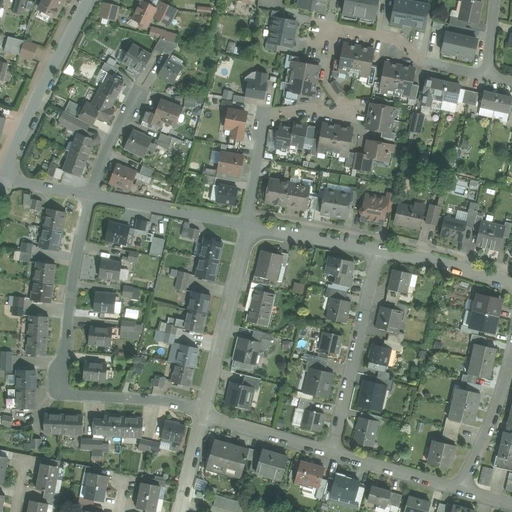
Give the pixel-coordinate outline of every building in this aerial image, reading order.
[(25,0),(16,0),(13,12),(21,15),(25,0)] [(64,0),(44,0),(39,10),(41,11),(56,18),(61,6),(60,6),(63,0),(64,1),(64,0)] [(326,0),(298,0),(298,3),(297,7),(309,9),(309,10),(316,11),(324,12),(326,0)] [(361,0),(344,0),(344,2),(345,2),(343,14),(359,17),(361,0)] [(361,0),(359,17),(374,20),(377,8),(378,1),(377,0),(361,0)] [(412,1),(405,0),(394,0),(390,24),(407,28),(412,1)] [(465,0),(464,0),(460,20),(478,23),(482,3),(465,0)] [(151,5),(141,1),(132,19),(139,23),(138,25),(140,28),(143,29),(146,29),(147,27),(152,18),(156,8),(151,6),(151,5)] [(159,1),(156,8),(152,18),(166,24),(169,18),(172,19),(177,10),(159,1)] [(429,5),(412,1),(407,28),(424,31),(429,5)] [(103,4),(100,17),(104,18),(114,21),(115,21),(118,7),(103,4)] [(283,13),(272,11),(271,18),(273,18),(274,18),(282,19),(283,13)] [(459,19),(451,17),(449,24),(464,28),(465,21),(459,20),(459,19)] [(102,24),(112,27),(114,21),(104,18),(102,24)] [(282,19),(274,18),(273,18),(271,30),(294,35),(296,22),(282,19)] [(132,19),(130,24),(140,28),(138,25),(139,23),(132,19)] [(165,32),(152,28),(149,36),(160,39),(163,40),(165,32)] [(294,35),(271,30),(269,43),(278,45),(291,47),(294,35)] [(176,34),(165,32),(163,40),(168,41),(174,43),(176,34)] [(462,36),(446,33),(442,52),(457,56),(462,36)] [(477,40),(462,36),(457,56),(473,59),(477,40)] [(23,41),(8,37),(4,52),(19,56),(23,41)] [(163,40),(160,39),(154,49),(161,53),(163,51),(168,41),(163,40)] [(37,46),(24,41),(19,56),(31,60),(37,46)] [(168,41),(163,51),(170,55),(177,44),(168,41)] [(278,45),(269,43),(266,42),(265,49),(276,51),(278,45)] [(151,55),(133,44),(122,62),(129,67),(127,68),(132,71),(133,69),(140,73),(151,55)] [(358,47),(344,44),(343,49),(342,49),(341,55),(342,55),(341,60),(339,71),(354,73),(358,47)] [(358,47),(354,73),(368,76),(370,66),(371,64),(371,61),(372,61),(373,55),(372,54),(373,50),(358,47)] [(304,58),(290,55),(288,62),(293,63),(293,62),(303,64),(304,58)] [(183,62),(173,56),(170,61),(180,67),(183,62)] [(71,58),(68,65),(76,69),(79,62),(71,58)] [(109,59),(107,64),(114,68),(116,63),(109,59)] [(341,60),(334,59),(331,72),(332,72),(338,73),(339,73),(339,71),(341,60)] [(170,61),(168,60),(158,75),(173,84),(181,70),(182,68),(180,67),(170,61)] [(8,64),(0,62),(0,61),(0,71),(6,73),(8,64)] [(303,64),(293,62),(293,63),(291,70),(284,69),(291,70),(291,74),(290,77),(316,82),(319,67),(315,66),(315,65),(308,64),(308,65),(303,64)] [(107,64),(105,63),(101,71),(108,74),(108,73),(115,77),(118,70),(114,68),(107,64)] [(399,66),(385,63),(384,68),(383,68),(382,74),(383,74),(382,79),(380,90),(387,91),(386,98),(387,98),(388,91),(394,92),(399,66)] [(377,67),(370,66),(368,76),(366,85),(373,86),(375,78),(377,67)] [(414,69),(399,66),(394,92),(401,94),(400,100),(401,100),(402,94),(409,95),(411,85),(412,80),(413,80),(414,74),(413,73),(414,69)] [(115,77),(108,73),(108,74),(99,92),(115,100),(124,81),(115,77)] [(267,75),(257,73),(255,83),(248,82),(246,96),(264,99),(266,85),(267,75)] [(316,82),(290,77),(289,84),(282,82),(282,83),(289,84),(287,91),(287,92),(298,94),(302,94),(302,96),(309,97),(309,96),(314,96),(316,82)] [(382,79),(375,78),(373,86),(372,93),(379,94),(380,90),(382,79)] [(426,79),(421,103),(422,105),(430,107),(432,97),(428,96),(432,80),(426,79)] [(446,83),(432,80),(428,96),(432,97),(443,99),(446,83)] [(342,92),(335,81),(329,84),(337,95),(342,92)] [(461,86),(446,83),(443,99),(457,102),(460,89),(461,86)] [(419,86),(411,85),(409,95),(408,100),(415,101),(419,86)] [(471,92),(464,90),(461,103),(469,105),(471,92)] [(298,94),(287,92),(287,91),(285,98),(284,97),(282,107),(296,106),(298,94)] [(115,100),(99,92),(92,105),(94,106),(89,114),(97,118),(104,121),(110,108),(115,100)] [(479,93),(471,92),(469,105),(476,107),(479,93)] [(498,95),(484,92),(481,107),(494,111),(498,95)] [(197,97),(185,95),(184,107),(196,108),(197,97)] [(245,97),(233,95),(232,102),(233,102),(244,104),(245,97)] [(511,100),(511,97),(498,95),(494,111),(509,114),(511,100)] [(387,101),(374,99),(373,105),(386,107),(387,101)] [(457,102),(443,99),(441,110),(455,113),(457,102)] [(182,109),(160,100),(155,115),(153,118),(162,121),(175,126),(182,109)] [(81,107),(70,101),(64,112),(75,117),(81,107)] [(92,105),(86,102),(78,119),(89,125),(93,126),(97,118),(89,114),(94,106),(92,105)] [(373,105),(371,104),(366,129),(382,132),(389,133),(394,108),(386,107),(373,105)] [(110,108),(104,121),(108,124),(115,110),(110,108)] [(64,112),(58,109),(55,114),(61,117),(64,112)] [(227,120),(244,124),(246,114),(229,110),(227,120)] [(509,114),(494,111),(492,120),(507,123),(509,114)] [(75,117),(64,112),(61,117),(77,125),(86,130),(89,125),(78,119),(75,117)] [(162,121),(153,118),(155,115),(146,112),(143,121),(159,127),(162,121)] [(422,115),(413,113),(410,127),(419,129),(422,115)] [(77,125),(61,117),(58,124),(74,131),(77,125)] [(244,124),(227,120),(225,128),(233,130),(231,137),(231,138),(241,140),(244,124)] [(159,127),(143,121),(140,126),(157,132),(159,127)] [(293,124),(288,150),(296,151),(296,147),(302,148),(307,126),(293,124)] [(337,127),(323,124),(322,128),(321,128),(320,135),(321,135),(320,140),(318,150),(332,153),(337,127)] [(292,128),(280,126),(276,148),(281,149),(280,156),(282,149),(288,150),(287,157),(288,150),(292,128)] [(315,127),(309,126),(306,138),(313,139),(315,127)] [(352,129),(337,127),(332,153),(347,156),(348,153),(350,140),(351,141),(352,134),(351,134),(352,129)] [(152,139),(133,129),(124,149),(143,158),(145,153),(150,143),(152,139)] [(183,135),(171,130),(168,136),(172,138),(180,141),(183,135)] [(276,131),(268,130),(266,142),(274,143),(276,131)] [(98,136),(86,131),(84,135),(94,139),(92,145),(94,145),(98,144),(100,140),(98,136)] [(389,133),(382,132),(380,138),(394,140),(395,134),(389,133)] [(84,135),(78,133),(74,143),(71,142),(69,143),(66,150),(70,152),(87,158),(92,145),(94,139),(84,135)] [(168,136),(160,133),(158,141),(169,146),(172,138),(168,136)] [(241,140),(231,138),(231,137),(229,137),(228,145),(240,148),(241,140)] [(320,140),(313,139),(310,154),(317,155),(318,150),(320,140)] [(158,141),(155,140),(153,145),(157,147),(156,148),(166,153),(169,146),(158,141)] [(389,145),(378,143),(368,141),(365,156),(365,157),(372,158),(386,161),(387,154),(388,154),(388,152),(387,152),(389,145)] [(153,145),(150,143),(145,153),(152,157),(156,148),(157,147),(153,145)] [(87,158),(70,152),(64,167),(63,170),(80,177),(87,158)] [(244,157),(221,152),(217,171),(240,175),(244,157)] [(355,154),(348,153),(347,156),(345,167),(352,169),(355,154)] [(365,156),(355,154),(352,169),(369,172),(372,158),(365,157),(365,156)] [(47,174),(53,177),(57,165),(51,163),(47,174)] [(137,171),(116,164),(109,184),(130,191),(134,178),(136,173),(137,171)] [(57,165),(53,177),(60,179),(63,170),(64,167),(57,165)] [(142,165),(139,174),(151,178),(154,171),(142,165)] [(217,171),(206,168),(205,175),(216,178),(217,171)] [(136,173),(134,178),(149,184),(151,178),(139,174),(136,173)] [(216,178),(205,175),(203,183),(213,185),(215,185),(216,178)] [(285,207),(290,183),(270,179),(269,184),(266,199),(265,203),(285,207)] [(261,198),(266,199),(269,184),(263,183),(261,198)] [(285,207),(305,210),(308,196),(309,187),(290,183),(285,207)] [(465,197),(467,185),(455,183),(453,196),(465,197)] [(215,185),(213,185),(210,200),(217,201),(220,186),(215,185)] [(238,189),(220,186),(217,201),(235,204),(238,189)] [(358,189),(351,188),(349,195),(350,195),(348,205),(354,206),(358,189)] [(338,193),(325,191),(324,199),(321,212),(321,213),(333,216),(338,193)] [(349,195),(338,193),(333,216),(346,218),(348,205),(350,195),(349,195)] [(394,195),(387,193),(386,200),(387,200),(384,211),(391,212),(394,195)] [(23,208),(31,209),(33,200),(30,200),(30,195),(24,194),(23,208)] [(317,198),(311,197),(309,209),(315,211),(317,198)] [(324,199),(317,198),(315,211),(321,212),(324,199)] [(376,200),(366,198),(364,209),(363,208),(361,209),(360,210),(360,212),(360,213),(361,214),(362,215),(362,220),(382,224),(384,211),(387,200),(386,200),(378,198),(376,200)] [(42,202),(33,200),(31,209),(39,211),(40,211),(42,202)] [(470,203),(468,210),(477,212),(479,205),(470,203)] [(415,208),(399,204),(396,216),(398,216),(396,224),(419,229),(423,212),(414,210),(415,208)] [(434,207),(429,205),(425,223),(437,226),(438,222),(440,212),(441,208),(440,208),(434,207)] [(66,213),(48,209),(47,214),(45,222),(44,228),(62,232),(66,213)] [(477,212),(468,210),(467,214),(467,218),(468,221),(467,227),(473,229),(476,216),(477,212)] [(449,214),(440,212),(438,222),(444,223),(445,218),(447,219),(449,214)] [(456,221),(465,223),(467,218),(467,214),(458,212),(456,221)] [(483,217),(476,216),(473,229),(473,231),(479,232),(481,222),(482,222),(483,217)] [(447,219),(445,218),(444,223),(441,237),(461,242),(465,223),(456,221),(447,219)] [(147,222),(138,220),(136,229),(145,232),(147,222)] [(487,249),(493,225),(482,222),(481,222),(479,232),(476,246),(481,247),(487,249)] [(121,225),(112,223),(107,240),(127,245),(131,230),(121,227),(121,225)] [(511,224),(505,223),(504,227),(502,237),(508,239),(511,224)] [(493,225),(487,249),(493,250),(499,251),(502,237),(504,227),(493,225)] [(62,232),(44,228),(40,247),(57,251),(62,232)] [(200,231),(190,229),(188,238),(198,240),(200,231)] [(152,237),(150,255),(162,256),(164,238),(152,237)] [(223,244),(205,240),(201,258),(218,263),(223,244)] [(34,245),(24,243),(23,252),(32,254),(34,245)] [(256,276),(270,280),(281,282),(282,281),(281,281),(284,270),(285,269),(279,268),(279,266),(282,256),(281,255),(262,251),(256,276)] [(32,254),(23,252),(21,261),(30,263),(32,256),(32,254)] [(140,254),(131,252),(129,261),(138,263),(140,254)] [(288,254),(281,253),(281,255),(282,256),(279,266),(285,267),(288,254)] [(354,262),(329,257),(325,273),(339,276),(337,283),(335,283),(334,284),(348,287),(350,287),(352,279),(350,278),(354,262)] [(218,263),(201,258),(196,277),(214,282),(218,263)] [(122,264),(112,262),(112,260),(102,259),(100,277),(120,280),(121,272),(122,264)] [(57,266),(38,263),(35,282),(54,285),(57,266)] [(413,274),(395,270),(390,289),(402,293),(407,294),(413,274)] [(129,273),(121,272),(120,280),(128,282),(129,273)] [(190,274),(180,272),(178,281),(188,283),(190,274)] [(270,280),(256,276),(253,275),(251,283),(264,286),(269,287),(270,280)] [(188,283),(178,281),(176,290),(186,293),(188,283)] [(54,285),(35,282),(32,301),(51,303),(54,285)] [(292,291),(303,293),(305,284),(294,282),(292,291)] [(264,286),(251,283),(249,293),(261,296),(262,292),(264,286)] [(334,284),(332,283),(331,289),(347,293),(348,287),(334,284)] [(135,289),(124,287),(123,296),(133,298),(135,289)] [(331,289),(327,288),(325,297),(332,299),(332,298),(345,301),(347,293),(331,289)] [(402,293),(390,289),(386,302),(395,304),(398,304),(402,293)] [(211,296),(194,292),(189,311),(207,315),(211,296)] [(276,296),(263,293),(262,292),(261,296),(249,293),(248,297),(246,307),(249,308),(246,321),(254,323),(255,321),(266,324),(265,326),(266,326),(269,313),(271,314),(276,297),(276,296)] [(117,296),(106,296),(106,294),(96,293),(94,311),(115,313),(117,296)] [(500,299),(477,294),(473,311),(499,317),(501,307),(499,306),(500,299)] [(24,298),(15,297),(14,307),(24,308),(24,298)] [(345,301),(332,298),(332,299),(331,300),(333,301),(330,311),(329,311),(327,318),(346,322),(350,303),(345,301)] [(398,304),(395,304),(393,309),(402,312),(405,313),(406,306),(398,304)] [(24,308),(14,307),(13,315),(20,316),(23,316),(24,308)] [(402,312),(382,307),(377,328),(389,331),(397,333),(402,312)] [(126,316),(138,319),(140,311),(128,308),(126,316)] [(207,315),(189,311),(186,322),(184,330),(202,335),(207,315)] [(499,317),(473,311),(470,326),(470,327),(480,329),(495,333),(499,317)] [(49,318),(31,316),(29,336),(48,337),(49,318)] [(186,322),(170,318),(168,325),(178,327),(177,329),(184,330),(186,322)] [(137,324),(123,322),(122,332),(136,333),(137,324)] [(168,325),(162,323),(160,332),(166,334),(168,325)] [(470,326),(462,324),(461,332),(472,335),(478,336),(480,329),(470,327),(470,326)] [(178,327),(168,325),(166,334),(175,336),(177,329),(178,327)] [(114,330),(91,328),(89,344),(112,347),(114,330)] [(265,333),(253,331),(252,337),(261,339),(263,340),(265,333)] [(397,333),(389,331),(387,341),(402,344),(402,343),(404,334),(398,333),(397,333)] [(136,333),(122,332),(121,338),(135,340),(136,333)] [(342,337),(325,332),(320,349),(338,354),(341,340),(342,337)] [(175,336),(166,334),(164,343),(173,345),(175,336)] [(478,336),(472,335),(471,340),(477,341),(476,344),(485,346),(487,338),(478,336)] [(48,337),(29,336),(28,354),(46,356),(48,337)] [(261,339),(252,337),(251,343),(238,340),(237,342),(233,359),(235,359),(253,364),(255,364),(259,349),(261,341),(261,339)] [(263,340),(261,339),(261,341),(259,349),(268,351),(270,341),(269,340),(269,341),(263,340)] [(402,344),(387,341),(384,340),(383,347),(391,349),(391,350),(400,352),(402,344)] [(485,346),(476,344),(473,359),(494,364),(497,349),(485,346)] [(199,349),(181,345),(177,364),(194,368),(199,349)] [(383,347),(372,345),(368,362),(387,367),(391,350),(391,349),(383,347)] [(2,371),(12,371),(12,352),(2,352),(2,371)] [(328,359),(309,355),(307,362),(326,366),(328,359)] [(126,357),(116,356),(115,366),(125,366),(126,357)] [(253,364),(235,359),(233,367),(252,371),(253,364)] [(494,364),(473,359),(469,373),(478,375),(490,378),(494,364)] [(141,374),(144,364),(137,362),(134,372),(141,374)] [(326,366),(307,362),(305,371),(309,372),(310,368),(325,371),(326,366)] [(387,367),(368,362),(367,369),(379,372),(385,373),(387,367)] [(108,366),(86,363),(84,379),(106,382),(108,366)] [(194,368),(177,364),(172,383),(190,387),(194,368)] [(325,371),(310,368),(309,372),(304,393),(327,399),(333,373),(325,371)] [(36,371),(18,371),(18,390),(36,390),(36,371)] [(135,372),(129,371),(126,383),(132,384),(135,372)] [(385,373),(379,372),(377,377),(377,378),(389,380),(390,374),(385,373)] [(478,375),(469,373),(469,376),(463,374),(462,381),(469,383),(476,385),(478,375)] [(261,380),(245,376),(243,385),(252,388),(251,389),(258,390),(261,380)] [(166,379),(157,377),(155,386),(163,388),(166,379)] [(389,380),(377,378),(376,384),(386,386),(385,390),(391,391),(393,381),(389,380)] [(376,384),(365,381),(359,407),(380,412),(385,390),(386,386),(376,384)] [(243,385),(232,383),(226,405),(249,410),(251,400),(249,400),(251,389),(252,388),(243,385)] [(476,385),(469,383),(467,390),(480,393),(482,386),(476,385)] [(467,390),(458,387),(457,388),(454,404),(476,410),(480,393),(467,390)] [(18,410),(18,390),(9,390),(9,410),(18,410)] [(36,390),(18,390),(18,410),(36,410),(36,390)] [(313,402),(300,399),(299,405),(311,408),(313,402)] [(476,410),(454,404),(451,417),(450,418),(461,421),(473,424),(476,410)] [(315,411),(314,411),(314,412),(310,411),(311,408),(299,405),(298,409),(295,422),(302,423),(301,428),(320,432),(324,415),(315,412),(315,411)] [(384,418),(363,413),(361,419),(382,423),(384,418)] [(65,416),(45,415),(44,434),(64,435),(65,416)] [(14,418),(4,416),(2,426),(12,428),(14,418)] [(84,417),(65,416),(64,435),(84,436),(84,417)] [(461,421),(450,418),(451,417),(447,416),(445,427),(459,430),(461,421)] [(125,418),(105,417),(105,422),(104,436),(105,436),(123,437),(125,418)] [(144,419),(125,418),(123,437),(143,438),(144,419)] [(379,423),(360,419),(355,442),(369,445),(372,434),(376,435),(379,423)] [(105,422),(94,421),(94,441),(104,441),(104,442),(105,442),(105,436),(104,436),(105,422)] [(186,428),(175,425),(175,424),(166,422),(162,439),(173,442),(181,444),(182,444),(186,428)] [(459,430),(445,427),(442,437),(456,441),(459,430)] [(511,433),(506,432),(504,432),(501,445),(511,447),(511,433)] [(42,440),(33,439),(33,450),(41,450),(42,440)] [(162,439),(160,448),(171,451),(173,442),(162,439)] [(457,445),(434,439),(434,441),(435,441),(432,454),(430,454),(430,455),(433,455),(431,462),(428,462),(428,463),(451,468),(451,467),(450,467),(452,459),(453,459),(457,445)] [(94,441),(82,441),(82,451),(93,451),(94,441)] [(104,441),(94,441),(93,451),(93,457),(103,457),(104,442),(104,441)] [(214,441),(206,468),(241,478),(246,460),(248,451),(214,441)] [(153,445),(141,442),(138,452),(151,455),(151,453),(153,445)] [(181,444),(173,442),(171,451),(179,453),(181,444)] [(160,446),(153,445),(151,453),(158,455),(160,446)] [(511,447),(501,445),(498,457),(511,460),(511,447)] [(255,451),(249,449),(248,451),(246,460),(252,461),(255,451)] [(288,458),(262,450),(261,453),(255,473),(281,481),(288,458)] [(261,453),(255,451),(252,461),(249,471),(255,473),(261,453)] [(511,460),(498,457),(496,456),(493,467),(511,471),(511,460)] [(65,463),(50,460),(49,466),(59,467),(59,468),(64,469),(65,463)] [(325,469),(301,462),(295,481),(318,488),(319,488),(322,479),(325,469)] [(49,466),(41,464),(39,477),(56,480),(59,468),(59,467),(49,466)] [(100,469),(85,466),(84,473),(89,474),(89,473),(99,475),(100,469)] [(493,470),(483,467),(481,473),(492,475),(493,470)] [(99,475),(89,473),(89,474),(88,477),(87,486),(106,489),(108,477),(108,476),(99,475)] [(492,476),(481,473),(480,479),(490,481),(492,476)] [(359,483),(336,476),(334,483),(330,494),(331,495),(354,501),(359,483)] [(56,480),(39,477),(36,490),(44,491),(54,493),(56,480)] [(138,490),(140,490),(141,483),(150,485),(151,479),(141,477),(138,490)] [(166,482),(151,479),(150,485),(160,486),(160,487),(165,488),(166,482)] [(207,482),(197,479),(194,489),(204,492),(206,486),(207,482)] [(322,479),(319,488),(318,488),(316,498),(322,500),(327,481),(322,479)] [(490,482),(480,479),(478,485),(489,487),(490,482)] [(327,481),(322,500),(329,502),(331,495),(330,494),(334,483),(327,481)] [(150,485),(141,483),(140,490),(139,496),(158,499),(160,487),(160,486),(150,485)] [(106,489),(87,486),(84,498),(84,499),(94,501),(103,502),(106,489)] [(217,489),(210,487),(206,486),(204,492),(216,495),(217,489)] [(391,492),(371,486),(367,502),(377,505),(386,507),(387,504),(390,492),(391,492)] [(54,493),(44,491),(43,497),(58,500),(59,494),(54,493)] [(402,496),(390,492),(387,504),(398,508),(402,496)] [(158,499),(139,496),(136,509),(146,510),(155,511),(158,499)] [(237,511),(240,502),(216,496),(213,506),(232,511),(237,511)] [(58,500),(43,497),(42,503),(48,504),(48,505),(57,506),(58,500)] [(94,501),(84,499),(84,498),(80,497),(78,504),(93,506),(94,501)] [(428,511),(431,503),(409,497),(404,511),(428,511)] [(42,503),(30,501),(28,511),(46,511),(48,505),(48,504),(42,503)] [(269,511),(240,502),(237,511),(269,511)] [(436,511),(445,511),(447,506),(439,503),(436,511)]
